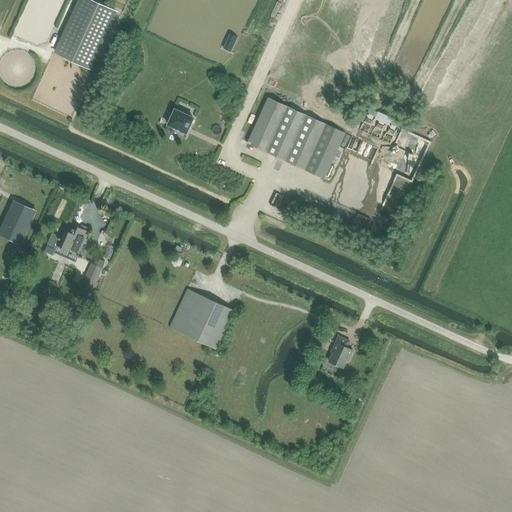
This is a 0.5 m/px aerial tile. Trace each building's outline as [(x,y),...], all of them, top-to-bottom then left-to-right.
[(78,0),(55,51),(91,67),(117,13),(88,0),(78,0)] [(264,81),(262,85),(272,90),(275,86),(264,81)] [(345,133),(268,98),(247,143),(324,179),(345,133)] [(166,122),(169,123),(168,125),(174,128),(175,129),(175,128),(179,130),(178,130),(179,131),(180,130),(186,133),(193,118),(175,110),(172,116),(170,115),(166,122)] [(390,118),(388,126),(397,129),(400,122),(390,118)] [(365,160),(360,172),(365,174),(370,162),(365,160)] [(273,161),(270,170),(278,173),(281,165),(273,161)] [(380,209),(388,191),(383,189),(376,208),(380,209)] [(13,202),(0,230),(0,235),(20,244),(35,212),(13,202)] [(88,232),(80,229),(80,231),(73,228),(71,233),(63,230),(60,238),(58,237),(58,239),(59,239),(56,245),(70,251),(69,254),(77,257),(78,256),(79,255),(78,255),(88,232)] [(50,234),(47,246),(55,247),(57,235),(50,234)] [(170,328),(216,349),(234,311),(188,289),(170,328)] [(322,335),(316,346),(324,350),(329,338),(322,335)] [(338,336),(333,348),(334,349),(328,361),(343,368),(346,360),(348,361),(353,351),(347,348),(349,342),(338,336)]
